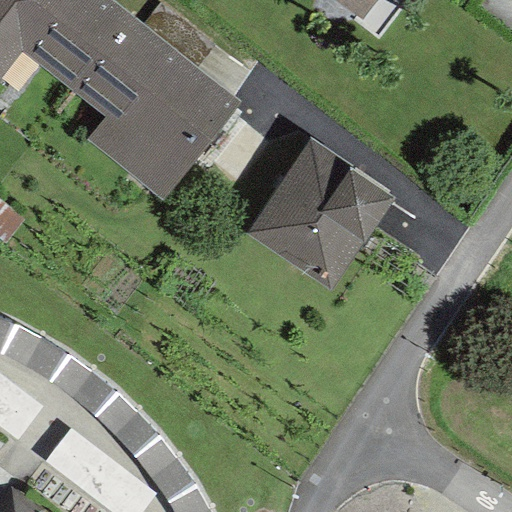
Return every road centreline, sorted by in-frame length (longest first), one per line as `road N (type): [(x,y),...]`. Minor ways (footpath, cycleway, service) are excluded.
road 1 (residential): [(365,433),(511,204)]
road 2 (residential): [(481,511),(365,433)]
